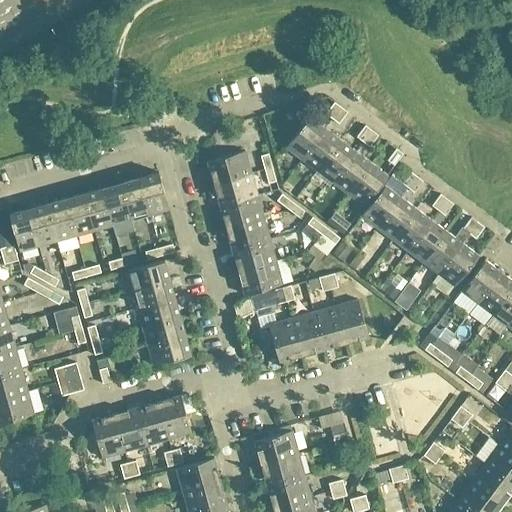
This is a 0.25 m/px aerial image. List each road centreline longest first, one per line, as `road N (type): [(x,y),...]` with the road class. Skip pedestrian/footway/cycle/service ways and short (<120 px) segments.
road 1 (residential): [(227,393),(231,351),(208,255),(187,238),(164,151)]
road 2 (residential): [(0,456),(68,440),(79,409),(97,404),(188,379),(227,393)]
road 3 (residential): [(0,194),(164,151)]
road 4 (residential): [(382,358),(363,374),(253,401),(227,393)]
road 5 (residential): [(164,151),(183,124),(275,99)]
road 6 (residential): [(243,511),(219,423),(227,393)]
